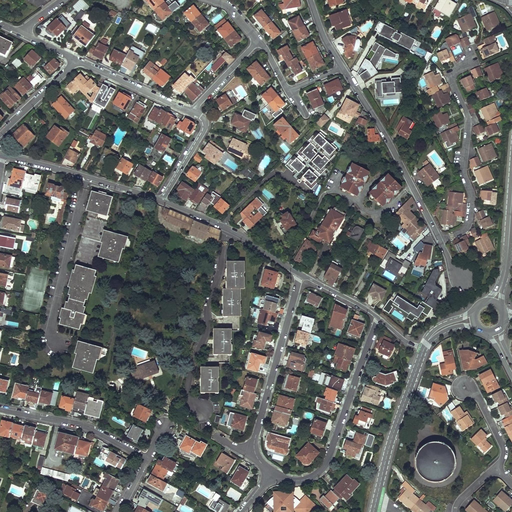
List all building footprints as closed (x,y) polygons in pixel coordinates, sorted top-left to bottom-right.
[(148,0),(148,1),(155,11),(165,3),(162,0),(148,0)] [(283,0),(284,3),(282,3),(280,4),(280,6),(283,9),(285,9),(297,7),(301,7),(299,0),(283,0)] [(440,0),(438,0),(434,9),(449,18),(456,5),(447,0),(446,0),(445,2),(440,0)] [(155,11),(163,20),(173,12),(165,3),(155,11)] [(194,5),(184,13),(192,22),(202,14),(194,5)] [(254,16),(264,28),(271,21),(268,17),(261,9),(254,16)] [(330,19),(332,24),(334,23),(336,28),(349,24),(346,16),(347,15),(345,9),(340,11),(330,15),(331,19),(330,19)] [(77,23),(85,13),(81,10),(73,20),(77,23)] [(485,26),(487,25),(489,30),(499,26),(497,22),(498,21),(494,12),(481,18),(485,26)] [(192,22),(200,33),(210,25),(202,14),(192,22)] [(463,26),(465,32),(474,28),(472,24),(474,23),(470,14),(457,20),(460,27),(463,26)] [(288,23),(293,32),(304,26),(307,25),(305,22),(303,23),(300,17),(288,23)] [(228,22),(225,18),(215,26),(219,30),(225,39),(235,31),(228,22)] [(57,20),(47,29),(51,33),(53,31),(58,36),(65,29),(57,20)] [(271,21),(264,28),(274,39),(281,33),(271,21)] [(401,33),(400,34),(397,33),(398,31),(379,21),(374,30),(379,32),(378,34),(392,41),(394,39),(397,41),(396,43),(410,50),(416,40),(401,33)] [(71,34),(74,37),(72,40),(76,43),(78,41),(82,44),(87,47),(95,36),(87,30),(90,26),(86,23),(82,27),(79,24),(71,34)] [(293,32),(299,42),(310,36),(304,26),(293,32)] [(225,39),(232,47),(242,39),(235,31),(225,39)] [(349,55),(352,56),(354,49),(353,49),(355,44),(358,45),(360,40),(355,32),(352,31),(351,32),(350,36),(346,35),(341,38),(343,41),(343,43),(346,44),(346,46),(346,47),(345,49),(343,51),(346,57),(349,55)] [(455,35),(445,39),(449,48),(460,43),(459,40),(458,37),(455,35)] [(499,52),(492,35),(484,39),(487,46),(483,48),(487,57),(499,52)] [(0,52),(6,56),(13,43),(0,36),(0,52)] [(94,54),(94,55),(103,59),(109,48),(106,47),(109,40),(104,38),(101,44),(98,43),(94,54)] [(370,61),(365,59),(361,66),(366,69),(367,70),(359,76),(363,82),(378,73),(375,68),(382,56),(396,59),(397,54),(395,54),(375,42),(370,50),(375,53),(370,61)] [(302,49),(308,59),(321,53),(318,47),(316,48),(313,43),(302,49)] [(282,54),(287,63),(293,60),(289,51),(290,50),(287,45),(278,51),(281,55),(282,54)] [(115,50),(111,59),(122,65),(127,56),(115,50)] [(127,56),(122,65),(132,70),(139,57),(135,55),(133,54),(134,52),(130,50),(127,56)] [(455,60),(451,52),(447,54),(446,50),(437,54),(441,62),(449,58),(450,60),(451,62),(455,60)] [(35,56),(31,52),(24,60),(25,60),(32,66),(31,67),(32,68),(40,59),(36,55),(35,56)] [(220,52),(220,53),(212,62),(215,64),(212,68),(216,71),(226,60),(230,63),(235,58),(226,52),(223,55),(220,52)] [(427,63),(432,54),(427,52),(423,61),(427,63)] [(308,59),(314,70),(325,65),(321,59),(324,58),(321,53),(308,59)] [(17,68),(23,63),(17,58),(12,63),(17,68)] [(287,63),(290,68),(292,67),(296,75),(303,72),(298,63),(299,62),(297,58),(293,60),(287,63)] [(55,60),(45,68),(51,74),(60,66),(55,60)] [(248,68),(254,77),(264,69),(258,61),(248,68)] [(151,62),(144,71),(153,79),(161,70),(151,62)] [(497,63),(485,69),(488,76),(490,75),(492,81),(502,77),(500,73),(501,72),(497,63)] [(264,69),(254,77),(261,86),(271,78),(264,69)] [(161,70),(153,79),(163,87),(170,77),(161,70)] [(430,83),(432,87),(441,83),(439,80),(439,78),(440,77),(439,73),(434,75),(432,71),(424,75),(428,84),(430,83)] [(185,73),(176,83),(180,86),(177,89),(182,94),(185,91),(193,82),(185,73)] [(40,74),(32,81),(28,76),(26,78),(29,81),(29,80),(36,87),(39,85),(37,84),(43,78),(40,74)] [(81,75),(67,88),(73,93),(80,87),(87,94),(91,90),(94,93),(91,100),(94,103),(101,89),(98,88),(89,79),(86,81),(84,78),(81,75)] [(472,79),(470,76),(461,80),(463,84),(465,88),(466,88),(468,92),(474,89),(473,85),(474,84),(472,79)] [(24,78),(15,87),(23,95),(32,87),(24,78)] [(185,91),(190,96),(190,97),(194,101),(205,90),(201,86),(198,89),(194,84),(198,80),(197,78),(193,82),(185,91)] [(382,81),(376,81),(377,97),(383,97),(383,94),(401,93),(401,89),(403,88),(402,82),(401,82),(400,78),(391,79),(392,82),(386,82),(386,79),(382,80),(382,81)] [(325,86),(329,95),(343,89),(339,80),(325,86)] [(103,86),(98,96),(108,101),(113,91),(103,86)] [(262,96),(267,102),(264,104),(266,107),(269,104),(279,96),(272,87),(262,96)] [(441,91),(432,95),(436,103),(438,103),(440,106),(449,102),(448,98),(447,97),(449,96),(447,93),(450,91),(449,87),(441,91)] [(11,88),(1,98),(10,108),(20,98),(11,88)] [(486,88),(477,92),(481,101),(489,97),(487,92),(486,88)] [(307,93),(311,101),(320,97),(317,89),(307,93)] [(119,93),(114,104),(125,110),(131,99),(131,97),(128,96),(126,97),(119,93)] [(217,100),(220,106),(219,107),(221,112),(232,105),(226,95),(217,100)] [(279,96),(269,104),(277,113),(286,104),(279,96)] [(53,105),(62,115),(62,114),(66,118),(74,111),(61,97),(53,105)] [(311,101),(314,109),(323,105),(320,97),(311,101)] [(348,99),(340,113),(344,115),(345,113),(353,117),(359,106),(348,99)] [(137,102),(128,118),(138,124),(146,109),(144,108),(145,107),(137,102)] [(494,103),(481,109),(485,117),(487,116),(489,121),(498,117),(496,113),(498,112),(494,103)] [(155,108),(149,118),(160,124),(166,113),(161,110),(160,112),(155,108)] [(238,132),(241,131),(245,134),(252,122),(254,123),(257,117),(246,111),(243,117),(240,116),(240,114),(237,113),(236,114),(231,122),(232,124),(234,125),(233,127),(237,129),(238,132)] [(360,118),(358,121),(365,125),(369,118),(365,116),(367,113),(363,111),(362,114),(360,118)] [(440,111),(432,115),(436,124),(438,123),(440,127),(448,123),(447,119),(446,118),(448,117),(446,113),(442,115),(440,111)] [(168,113),(162,124),(174,131),(178,125),(174,123),(176,120),(172,117),(173,116),(168,113)] [(324,115),(317,122),(322,127),(329,119),(325,115),(324,115)] [(399,134),(408,139),(412,131),(410,129),(414,122),(404,116),(396,129),(400,131),(399,134)] [(274,126),(281,135),(291,126),(283,117),(274,126)] [(186,120),(180,129),(190,134),(194,127),(195,126),(194,124),(193,124),(186,120)] [(473,127),(476,134),(477,136),(484,132),(481,124),(473,127)] [(495,124),(486,128),(490,136),(499,132),(496,127),(495,124)] [(13,135),(24,146),(34,137),(34,136),(24,125),(13,135)] [(291,126),(281,135),(290,144),(299,136),(291,126)] [(47,137),(59,146),(68,133),(62,129),(61,131),(55,127),(47,137)] [(111,143),(119,147),(127,131),(119,127),(111,143)] [(449,130),(440,134),(444,142),(446,142),(448,146),(457,142),(456,138),(455,136),(457,135),(455,132),(459,130),(457,127),(449,130)] [(368,129),(368,142),(380,141),(380,138),(379,135),(376,135),(375,128),(368,129)] [(90,137),(88,141),(98,146),(99,144),(102,146),(107,137),(100,133),(102,130),(99,129),(98,131),(97,131),(95,135),(92,133),(90,137)] [(299,180),(308,187),(339,151),(316,131),(307,142),(306,142),(295,155),(294,155),(284,166),(292,173),(294,171),(298,175),(305,166),(302,163),(305,159),(314,166),(311,170),(309,168),(299,180)] [(163,134),(154,148),(163,153),(165,150),(172,154),(174,151),(167,147),(172,139),(170,138),(164,134),(163,134)] [(256,145),(237,137),(236,140),(234,139),(229,151),(242,156),(245,152),(250,155),(255,147),(256,145)] [(70,150),(62,165),(66,167),(70,161),(75,163),(80,155),(77,153),(77,152),(76,151),(75,152),(72,151),(74,147),(75,147),(78,142),(74,140),(69,149),(70,150)] [(224,150),(212,141),(209,144),(211,146),(209,148),(207,147),(204,152),(219,162),(223,155),(222,154),(222,153),(224,150)] [(483,156),(486,161),(495,157),(493,153),(495,153),(491,143),(478,149),(481,157),(483,156)] [(107,149),(97,165),(101,167),(100,168),(103,169),(104,169),(109,172),(113,165),(110,163),(110,164),(106,162),(108,158),(115,162),(119,156),(107,149)] [(197,153),(193,159),(200,163),(204,157),(197,153)] [(470,161),(473,168),(481,165),(477,157),(470,161)] [(123,158),(117,168),(128,174),(133,164),(123,158)] [(353,163),(341,188),(358,196),(371,172),(364,169),(362,173),(358,171),(360,167),(353,163)] [(135,174),(146,181),(151,172),(147,169),(140,165),(135,174)] [(418,174),(428,187),(440,178),(430,165),(418,174)] [(193,166),(187,175),(196,182),(202,173),(193,166)] [(251,180),(256,173),(246,166),(241,173),(251,180)] [(491,175),(487,166),(474,171),(477,179),(480,178),(482,184),(491,180),(489,176),(491,175)] [(26,172),(14,169),(11,179),(10,179),(9,185),(22,188),(23,187),(26,175),(26,172)] [(154,172),(149,181),(158,186),(163,178),(154,172)] [(389,174),(370,192),(384,206),(403,187),(397,182),(394,185),(391,182),(395,179),(389,174)] [(35,177),(26,175),(23,187),(37,190),(40,177),(35,175),(35,177)] [(67,191),(62,189),(63,184),(47,180),(44,192),(50,193),(50,196),(51,197),(58,199),(59,199),(58,202),(61,203),(58,206),(61,207),(66,196),(65,196),(67,191)] [(183,183),(176,193),(186,200),(193,190),(183,183)] [(207,192),(198,186),(190,198),(198,204),(202,198),(203,199),(207,192)] [(113,197),(92,191),(86,210),(89,211),(83,229),(81,229),(79,234),(82,235),(73,264),(76,264),(70,287),(72,288),(66,309),(63,308),(58,323),(79,329),(81,324),(82,324),(85,314),(83,313),(84,306),(83,306),(85,299),(87,300),(89,293),(91,294),(96,277),(94,276),(96,270),(94,269),(97,256),(118,262),(122,249),(124,249),(128,237),(105,230),(109,217),(107,216),(113,197)] [(221,197),(214,191),(211,196),(209,194),(210,193),(209,193),(202,201),(208,205),(210,202),(215,205),(221,197)] [(491,191),(482,191),(481,200),(490,201),(491,193),(491,191)] [(457,208),(465,208),(466,203),(462,203),(463,197),(463,193),(461,193),(451,192),(451,196),(448,196),(447,206),(457,208)] [(21,201),(6,198),(5,204),(7,205),(6,209),(19,212),(21,201)] [(223,200),(215,207),(222,214),(230,207),(223,200)] [(256,200),(241,214),(243,217),(244,216),(247,219),(244,221),(251,228),(264,215),(260,211),(254,217),(251,213),(256,208),(257,210),(262,206),(256,200)] [(402,224),(405,228),(406,227),(415,217),(410,211),(412,209),(410,207),(411,205),(408,202),(396,213),(398,215),(398,216),(401,219),(402,219),(404,221),(402,224)] [(207,207),(200,203),(195,210),(200,212),(203,213),(207,207)] [(313,231),(311,236),(321,242),(323,239),(324,240),(325,238),(331,241),(347,214),(336,207),(334,210),(332,209),(320,231),(318,230),(316,233),(313,231)] [(454,215),(451,215),(452,211),(443,210),(442,220),(444,220),(444,224),(454,226),(454,221),(454,220),(456,220),(456,216),(459,216),(459,212),(465,212),(465,208),(457,208),(456,211),(454,211),(454,215)] [(167,209),(166,209),(163,215),(165,216),(164,218),(166,219),(166,221),(190,232),(188,235),(205,241),(205,239),(218,244),(221,232),(167,209)] [(291,228),(290,227),(296,224),(289,212),(283,216),(284,218),(279,222),(285,231),(285,232),(286,233),(287,233),(288,233),(289,233),(289,232),(290,232),(291,231),(291,230),(291,228)] [(475,214),(478,220),(479,219),(483,229),(492,225),(490,220),(488,216),(485,217),(486,218),(482,219),(479,212),(475,214)] [(20,218),(5,217),(4,228),(19,229),(20,218)] [(415,217),(406,227),(413,233),(410,235),(415,240),(427,227),(424,223),(421,227),(416,222),(418,220),(415,217)] [(355,227),(352,225),(347,234),(358,241),(365,229),(360,226),(359,226),(358,226),(357,226),(356,226),(355,227)] [(410,235),(413,233),(406,227),(405,228),(402,231),(405,234),(407,232),(410,235)] [(479,236),(475,228),(471,230),(472,231),(470,232),(472,236),(474,235),(475,238),(479,236)] [(14,238),(0,234),(0,246),(11,248),(12,242),(13,242),(14,238)] [(466,245),(470,243),(466,235),(462,237),(463,240),(455,244),(457,249),(459,252),(463,250),(467,248),(466,245)] [(487,236),(475,241),(478,249),(480,248),(483,253),(492,249),(490,245),(492,245),(487,236)] [(306,241),(295,259),(300,262),(307,249),(312,252),(314,249),(316,251),(318,247),(306,239),(307,238),(305,237),(304,239),(306,241)] [(372,241),(367,250),(382,258),(387,250),(372,241)] [(420,253),(414,265),(420,266),(420,265),(426,266),(427,259),(431,260),(433,246),(428,245),(429,244),(426,244),(426,245),(424,245),(423,243),(417,250),(420,253)] [(390,251),(382,265),(385,267),(386,265),(387,265),(388,265),(390,262),(390,261),(389,260),(390,258),(393,260),(396,259),(397,256),(390,251)] [(11,256),(0,254),(0,265),(9,268),(11,256)] [(244,261),(230,261),(230,268),(228,268),(228,273),(232,273),(232,277),(230,277),(230,288),(240,288),(242,288),(244,288),(243,276),(242,276),(243,273),(244,273),(244,261)] [(331,264),(325,277),(330,279),(328,282),(335,286),(337,283),(335,282),(342,269),(331,264)] [(278,273),(266,270),(262,285),(274,288),(278,273)] [(9,275),(0,273),(0,284),(5,286),(7,280),(8,280),(9,275)] [(386,291),(374,284),(369,293),(381,300),(386,291)] [(227,288),(226,288),(226,296),(224,296),(224,300),(229,300),(229,304),(227,304),(226,316),(240,316),(240,304),(239,304),(239,300),(240,300),(240,288),(230,288),(227,288)] [(323,299),(312,293),(308,303),(318,308),(323,299)] [(432,308),(422,301),(417,308),(397,295),(393,301),(389,299),(382,309),(388,313),(393,307),(404,314),(403,315),(415,322),(422,311),(428,315),(432,308)] [(277,299),(267,297),(263,310),(275,313),(277,307),(275,307),(277,299)] [(347,311),(336,305),(331,324),(342,329),(347,311)] [(263,310),(261,309),(257,323),(266,325),(268,321),(274,322),(275,317),(276,318),(277,313),(275,313),(263,310)] [(359,316),(355,314),(348,332),(360,336),(364,325),(357,322),(359,316)] [(314,319),(302,316),(301,321),(305,322),(302,331),(310,333),(314,319)] [(7,328),(14,330),(15,323),(8,322),(7,328)] [(231,329),(217,328),(217,340),(219,340),(219,344),(215,344),(214,348),(217,348),(217,354),(230,355),(231,344),(229,344),(230,340),(231,340),(231,329)] [(302,331),(299,330),(295,341),(302,343),(302,344),(306,346),(310,333),(302,331)] [(272,336),(259,333),(257,341),(254,340),(252,346),(263,349),(266,340),(270,341),(272,336)] [(393,340),(383,335),(377,347),(381,349),(379,351),(389,356),(395,346),(391,343),(393,340)] [(102,348),(77,340),(74,352),(75,353),(71,367),(92,373),(97,359),(98,360),(102,348)] [(355,349),(339,344),(335,356),(336,356),(351,361),(355,349)] [(134,346),(131,354),(145,359),(148,352),(134,346)] [(484,364),(487,362),(483,356),(476,360),(473,359),(475,352),(469,350),(461,350),(464,357),(467,360),(466,364),(467,368),(470,369),(471,367),(475,368),(480,366),(481,363),(484,364)] [(441,364),(443,371),(448,374),(450,374),(453,373),(454,372),(454,370),(454,369),(454,366),(457,366),(454,351),(450,352),(450,354),(445,355),(446,360),(446,363),(441,364)] [(305,357),(293,353),(289,367),(304,370),(305,363),(303,363),(305,357)] [(266,358),(252,354),(250,362),(248,362),(247,368),(258,371),(260,362),(265,363),(266,358)] [(351,361),(336,356),(334,362),(337,363),(335,368),(345,372),(348,364),(349,365),(351,361)] [(159,373),(155,361),(137,367),(138,369),(131,371),(135,383),(142,381),(142,379),(159,373)] [(218,367),(204,367),(204,378),(206,378),(206,381),(202,381),(201,386),(204,386),(204,392),(218,392),(218,381),(217,381),(217,378),(218,378),(218,367)] [(480,375),(484,383),(486,382),(491,391),(500,386),(491,370),(480,375)] [(386,374),(379,371),(377,377),(374,376),(373,379),(374,381),(376,382),(376,383),(386,387),(395,384),(394,383),(399,382),(397,377),(398,377),(396,371),(386,374)] [(314,373),(312,380),(322,383),(324,376),(314,373)] [(301,378),(289,375),(288,379),(286,379),(284,387),(297,391),(301,378)] [(345,379),(332,375),(328,387),(338,391),(340,392),(345,379)] [(10,380),(0,377),(0,390),(6,393),(10,380)] [(258,380),(247,378),(244,391),(245,391),(254,393),(258,380)] [(25,386),(16,383),(13,397),(18,398),(19,396),(26,398),(28,391),(28,388),(25,387),(25,386)] [(434,398),(438,401),(441,399),(444,402),(447,399),(447,391),(446,390),(446,386),(437,383),(434,389),(433,389),(430,396),(429,399),(431,398),(434,398)] [(366,387),(362,399),(378,404),(381,397),(378,396),(378,393),(381,394),(381,392),(375,390),(376,387),(368,384),(367,388),(366,387)] [(35,393),(28,391),(26,398),(26,399),(38,402),(41,390),(41,388),(37,387),(35,393)] [(328,387),(327,387),(325,395),(327,395),(326,400),(336,403),(338,398),(335,397),(338,391),(328,387)] [(52,393),(41,390),(38,402),(38,404),(42,405),(42,402),(50,404),(52,393)] [(89,394),(77,391),(75,399),(72,409),(84,412),(87,400),(89,394)] [(254,393),(245,391),(240,406),(252,409),(256,394),(254,393)] [(501,416),(511,410),(511,407),(510,404),(508,405),(502,394),(492,399),(501,416)] [(75,399),(62,396),(59,406),(66,408),(66,409),(72,411),(72,409),(75,399)] [(295,400),(280,396),(278,401),(280,402),(278,407),(277,406),(276,411),(290,415),(291,415),(295,400)] [(326,400),(317,397),(316,402),(322,404),(319,410),(330,413),(331,411),(333,412),(336,403),(326,400)] [(97,403),(87,400),(84,412),(96,415),(96,413),(100,414),(103,401),(98,400),(97,403)] [(151,410),(138,405),(134,416),(147,422),(151,410)] [(458,420),(457,421),(464,429),(473,422),(467,414),(465,415),(459,406),(452,411),(458,420)] [(373,411),(362,407),(361,410),(359,416),(357,415),(356,415),(354,422),(359,424),(360,420),(368,423),(369,418),(371,419),(374,412),(372,412),(373,411)] [(276,411),(275,410),(272,420),(278,422),(277,424),(285,426),(286,426),(287,425),(287,424),(290,415),(276,411)] [(247,417),(232,413),(228,426),(242,429),(244,422),(246,423),(247,417)] [(326,423),(315,419),(311,432),(322,436),(326,423)] [(2,420),(0,427),(0,434),(9,437),(9,436),(11,431),(13,424),(13,423),(2,420)] [(11,431),(9,436),(21,439),(24,426),(19,425),(19,426),(13,424),(11,431)] [(144,430),(133,424),(127,436),(137,441),(144,430)] [(24,426),(21,439),(26,440),(25,443),(31,444),(35,432),(35,428),(25,425),(24,426)] [(472,439),(478,445),(479,444),(486,452),(492,446),(485,438),(488,435),(482,429),(472,439)] [(31,444),(31,445),(42,448),(46,435),(35,432),(31,444)] [(58,432),(54,449),(67,452),(67,450),(75,452),(78,439),(71,437),(71,435),(58,432)] [(291,439),(269,433),(267,441),(268,441),(267,446),(268,448),(275,450),(274,452),(285,454),(286,455),(287,454),(288,453),(288,452),(289,450),(288,449),(291,439)] [(366,436),(357,433),(354,441),(351,440),(351,441),(347,440),(345,448),(349,449),(347,453),(356,456),(356,458),(360,460),(367,441),(365,440),(366,436)] [(186,436),(179,448),(196,457),(197,454),(201,455),(206,444),(201,441),(200,443),(186,436)] [(75,452),(74,456),(76,456),(76,453),(87,456),(90,443),(83,441),(84,439),(79,438),(78,439),(75,452)] [(419,473),(421,476),(423,478),(426,480),(429,481),(432,482),(435,482),(438,482),(442,481),(445,480),(447,478),(450,476),(452,474),(453,471),(455,468),(455,465),(456,462),(455,458),(455,455),(454,452),(452,450),(450,447),(447,445),(445,444),(442,442),(439,442),(435,441),(432,442),(429,442),(426,443),(423,445),(421,447),(419,450),(417,452),(416,455),(415,458),(415,461),(415,465),(416,468),(417,471),(419,473)] [(319,453),(309,443),(297,456),(305,463),(309,463),(319,453)] [(103,448),(100,454),(103,455),(102,459),(122,468),(126,459),(108,450),(103,448)] [(221,452),(216,463),(222,466),(220,470),(227,474),(234,462),(228,458),(228,456),(221,452)] [(176,462),(165,456),(162,461),(159,459),(157,462),(157,463),(167,468),(169,469),(172,470),(176,462)] [(157,463),(152,474),(163,480),(169,469),(167,468),(157,463)] [(41,467),(40,474),(44,475),(64,479),(67,480),(68,480),(70,473),(41,467)] [(239,467),(231,481),(244,488),(250,478),(247,477),(249,472),(239,467)] [(105,471),(103,478),(105,479),(103,484),(113,490),(119,479),(105,471)] [(152,474),(147,482),(163,490),(167,482),(163,480),(152,474)] [(354,481),(348,476),(335,488),(336,489),(344,496),(347,500),(351,495),(350,494),(360,484),(355,480),(354,481)] [(416,490),(407,481),(404,484),(406,486),(402,491),(404,493),(405,494),(401,498),(412,508),(420,499),(413,493),(416,490)] [(77,485),(72,483),(71,486),(63,482),(59,490),(77,499),(79,496),(77,495),(78,493),(74,491),(77,485)] [(103,484),(97,495),(108,501),(113,490),(103,484)] [(36,489),(30,501),(41,506),(46,493),(36,489)] [(344,496),(336,489),(334,492),(340,499),(341,499),(344,496)] [(334,492),(332,490),(325,497),(324,496),(320,499),(330,509),(340,499),(334,492)] [(494,502),(505,511),(511,503),(511,501),(502,493),(494,502)] [(89,505),(94,508),(95,506),(98,508),(97,509),(103,511),(107,504),(106,504),(108,501),(97,495),(95,499),(92,497),(89,505)] [(272,497),(264,507),(269,511),(274,511),(275,511),(281,505),(287,505),(293,510),(294,508),(297,506),(303,511),(313,511),(317,508),(312,503),(311,505),(309,503),(310,501),(305,497),(300,502),(296,498),(295,497),(292,496),(275,496),(274,496),(272,497)] [(225,511),(230,506),(220,500),(218,499),(216,502),(213,500),(208,507),(216,511),(225,511)] [(420,499),(412,508),(417,511),(429,511),(432,509),(434,511),(437,507),(430,501),(427,505),(420,499)] [(476,500),(468,508),(472,511),(488,511),(489,511),(476,500)]
